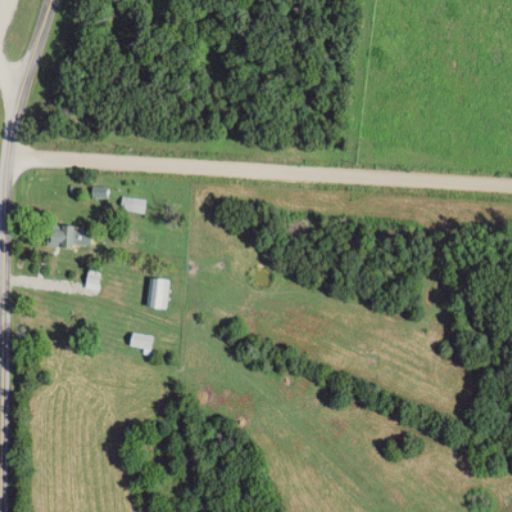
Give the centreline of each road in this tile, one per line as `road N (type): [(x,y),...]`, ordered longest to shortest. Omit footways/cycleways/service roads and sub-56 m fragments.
road 1 (secondary): [(2,511),(7,153),(51,0)]
road 2 (residential): [(511,181),(7,153)]
